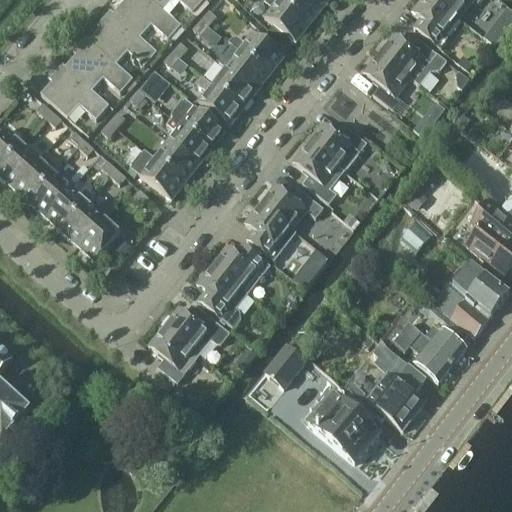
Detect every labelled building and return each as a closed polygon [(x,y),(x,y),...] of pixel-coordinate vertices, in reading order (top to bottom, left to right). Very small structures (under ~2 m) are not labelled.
[(179,28),(162,13),(147,0),(125,0),(112,16),(138,40),(150,27),(167,43),(179,28)] [(201,0),(147,0),(162,13),(174,1),(195,20),(208,6),(201,0)] [(307,27),(276,2),(273,0),(269,0),(265,6),(270,10),(266,15),(262,20),(294,44),(307,27)] [(321,10),(308,0),(273,0),(276,2),(307,27),(321,10)] [(328,0),(308,0),(321,10),(328,0)] [(458,22),(430,0),(420,0),(417,5),(419,6),(411,16),(427,29),(420,38),(440,54),(448,44),(443,40),(458,22)] [(430,0),(458,22),(472,4),(477,7),(482,0),(430,0)] [(494,53),(511,29),(511,17),(505,13),(482,44),(494,53)] [(138,40),(112,16),(109,14),(100,24),(103,26),(87,43),(114,67),(126,54),(143,69),(146,65),(151,70),(160,60),(155,55),(138,40)] [(208,15),(200,24),(207,30),(215,21),(208,15)] [(200,24),(192,33),(199,39),(207,30),(200,24)] [(250,36),(242,46),(235,40),(229,48),(236,54),(236,53),(268,78),(281,60),(250,36)] [(447,67),(436,59),(416,43),(409,52),(393,39),(385,49),(383,48),(376,57),(409,83),(419,90),(429,77),(440,75),(447,67)] [(114,67),(87,43),(85,41),(76,50),(79,53),(64,70),(90,94),(102,81),(119,96),(124,91),(129,95),(136,86),(114,67)] [(179,47),(171,56),(178,62),(186,53),(179,47)] [(236,53),(236,54),(223,70),(254,95),(268,78),(236,53)] [(171,56),(163,65),(170,71),(178,62),(171,56)] [(395,101),(409,83),(376,57),(369,66),(371,67),(363,77),(379,90),(372,99),(392,115),(399,121),(407,111),(400,105),(395,101)] [(466,75),(473,66),(462,57),(455,65),(466,75)] [(107,109),(90,94),(64,70),(61,67),(52,77),(55,80),(39,97),(66,121),(78,108),(95,123),(97,121),(104,113),(107,109)] [(254,95),(223,70),(210,87),(241,111),(254,95)] [(468,85),(458,77),(454,81),(455,93),(459,96),(468,85)] [(241,111),(210,87),(202,81),(195,89),(203,95),(196,105),(227,129),(241,111)] [(153,91),(146,85),(137,94),(144,100),(153,91)] [(137,94),(129,103),(136,109),(144,100),(137,94)] [(224,134),(192,109),(185,104),(182,105),(171,118),(173,123),(210,151),(224,134)] [(54,131),(61,125),(42,108),(36,115),(54,131)] [(421,145),(444,116),(434,108),(411,137),(421,145)] [(116,118),(108,127),(115,133),(123,124),(116,118)] [(465,136),(473,125),(465,119),(457,130),(465,136)] [(210,151),(173,123),(167,131),(173,135),(166,144),(197,168),(210,151)] [(115,133),(108,127),(100,136),(107,142),(115,133)] [(313,137),(306,146),(339,172),(343,176),(358,158),(366,148),(346,132),(338,141),(322,128),(314,139),(313,137)] [(0,139),(0,172),(23,147),(6,133),(0,139)] [(74,137),(68,144),(77,152),(83,145),(74,137)] [(197,168),(166,144),(152,161),(183,185),(197,168)] [(93,153),(83,145),(77,152),(87,160),(93,153)] [(339,172),(306,146),(299,155),(300,156),(292,167),(308,179),(301,188),(328,209),(335,199),(329,194),(343,176),(339,172)] [(23,147),(0,172),(0,180),(12,191),(39,162),(23,147)] [(183,185),(152,161),(144,154),(130,172),(139,179),(170,203),(183,185)] [(39,162),(12,191),(29,206),(55,176),(39,162)] [(119,189),(125,182),(106,166),(100,172),(119,189)] [(55,176),(29,206),(45,220),(71,190),(55,176)] [(265,198),(257,207),(290,234),(305,215),(314,223),(322,213),(297,193),(290,202),(274,189),(266,200),(265,198)] [(71,190),(45,220),(61,234),(92,200),(85,193),(80,199),(71,190)] [(142,210),(148,203),(139,195),(133,202),(142,210)] [(417,216),(426,204),(416,196),(407,208),(417,216)] [(92,200),(61,234),(77,249),(103,219),(88,206),(92,200)] [(290,234),(257,207),(250,216),(252,218),(244,228),(260,241),(253,250),(273,266),(281,256),(295,237),(290,234)] [(511,227),(486,208),(470,228),(478,234),(466,250),(503,279),(511,267),(511,244),(510,243),(509,239),(507,237),(511,230),(511,227)] [(103,219),(77,249),(94,264),(120,234),(103,219)] [(359,227),(349,219),(342,227),(353,235),(359,227)] [(429,242),(413,229),(399,247),(414,260),(429,242)] [(209,269),(242,295),(247,298),(261,280),(269,270),(249,254),(242,263),(226,251),(218,261),(216,260),(209,269)] [(406,276),(388,261),(382,269),(400,283),(406,276)] [(464,276),(449,295),(487,325),(508,298),(485,280),(471,268),(464,276)] [(242,295),(209,269),(202,278),(204,279),(196,289),(212,302),(204,311),(225,327),(233,334),(240,325),(239,317),(235,313),(247,298),(242,295)] [(445,293),(432,310),(450,324),(463,334),(474,342),(487,325),(449,295),(445,293)] [(392,330),(378,346),(386,354),(396,363),(406,350),(421,362),(414,371),(438,389),(465,354),(441,336),(432,347),(409,328),(420,315),(413,310),(399,326),(405,331),(400,337),(392,330)] [(229,338),(221,332),(201,316),(194,325),(178,312),(170,322),(168,321),(161,330),(199,360),(210,345),(216,350),(220,349),(229,338)] [(199,360),(161,330),(154,339),(156,340),(148,350),(164,363),(156,372),(177,388),(185,378),(184,378),(199,360)] [(279,389),(300,361),(286,351),(265,379),(279,389)] [(0,352),(0,445),(1,446),(8,439),(13,443),(21,444),(28,436),(26,428),(21,424),(28,416),(27,415),(35,406),(19,391),(10,401),(0,391),(0,376),(12,363),(14,360),(10,357),(8,359),(0,352)] [(255,360),(246,353),(233,370),(242,377),(255,360)] [(382,379),(361,406),(398,435),(419,408),(408,399),(420,383),(404,371),(392,387),(382,379)] [(347,398),(333,415),(316,437),(354,469),(378,439),(366,429),(374,420),(365,412),(347,398)]
